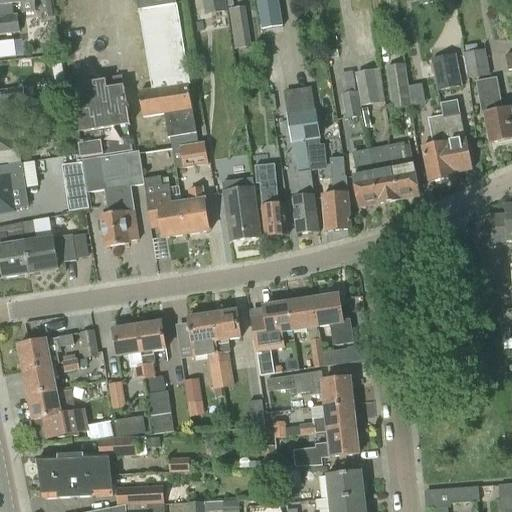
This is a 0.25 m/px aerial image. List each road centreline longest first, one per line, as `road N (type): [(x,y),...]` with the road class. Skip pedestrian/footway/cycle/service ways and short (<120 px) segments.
road 1 (residential): [(0,315),(273,272),(377,246)]
road 2 (residential): [(407,511),(377,246)]
road 3 (residential): [(377,246),(511,185)]
